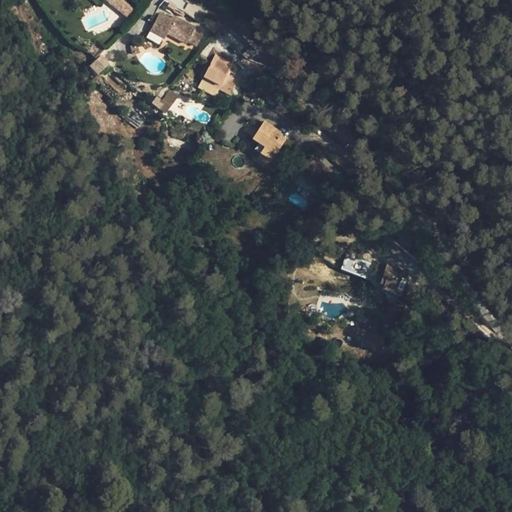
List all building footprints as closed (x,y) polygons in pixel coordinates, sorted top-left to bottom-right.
[(160,13),(150,31),(164,38),(167,33),(187,43),(188,42),(196,47),(203,35),(194,30),(195,28),(173,16),(171,19),(160,13)] [(97,75),(110,64),(101,54),(89,65),(97,75)] [(233,64),(215,55),(202,81),(210,85),(212,82),(220,87),(222,83),(233,89),(238,80),(227,75),(233,64)] [(230,95),(233,89),(222,83),(220,87),(219,89),(230,95)] [(151,103),(155,106),(160,100),(157,96),(151,103)] [(277,130),(264,122),(252,139),(258,144),(254,150),(260,153),(262,149),(274,157),(286,139),(279,135),(276,132),(277,130)] [(262,149),(260,153),(271,161),(274,157),(262,149)] [(267,166),(271,161),(260,153),(256,159),(267,166)] [(315,181),(322,187),(334,175),(319,161),(318,163),(314,160),(311,157),(297,171),(302,176),(304,178),(306,176),(310,172),(317,179),(315,181)] [(302,176),(297,171),(293,176),(297,180),(302,176)] [(313,183),(315,181),(317,179),(310,172),(306,176),(313,183)] [(382,289),(391,293),(400,270),(387,265),(379,284),(380,285),(380,286),(380,287),(381,288),(383,288),(382,289)]
